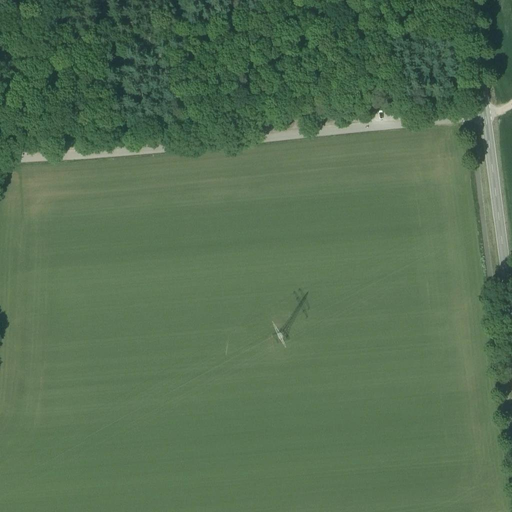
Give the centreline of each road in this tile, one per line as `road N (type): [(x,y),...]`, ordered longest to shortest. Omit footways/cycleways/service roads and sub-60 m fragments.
road 1 (residential): [(485,116),(0,158)]
road 2 (tertiary): [(511,317),(485,116)]
